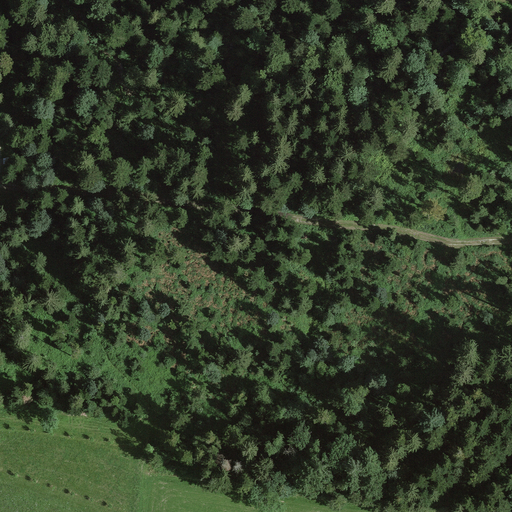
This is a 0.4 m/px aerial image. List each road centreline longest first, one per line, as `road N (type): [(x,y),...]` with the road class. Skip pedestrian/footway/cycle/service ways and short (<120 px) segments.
road 1 (track): [(0,180),(511,243)]
road 2 (track): [(0,181),(147,404),(142,511)]
road 3 (track): [(0,370),(120,371)]
